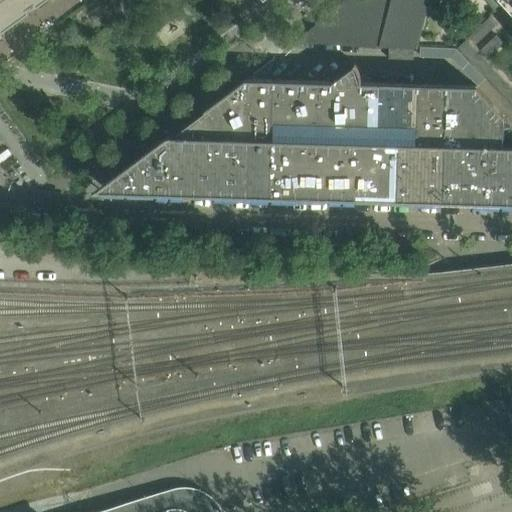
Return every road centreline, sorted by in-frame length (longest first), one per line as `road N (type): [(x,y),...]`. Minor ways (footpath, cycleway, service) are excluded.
road 1 (residential): [(49,206),(511,226)]
road 2 (residential): [(309,0),(55,185),(49,206)]
